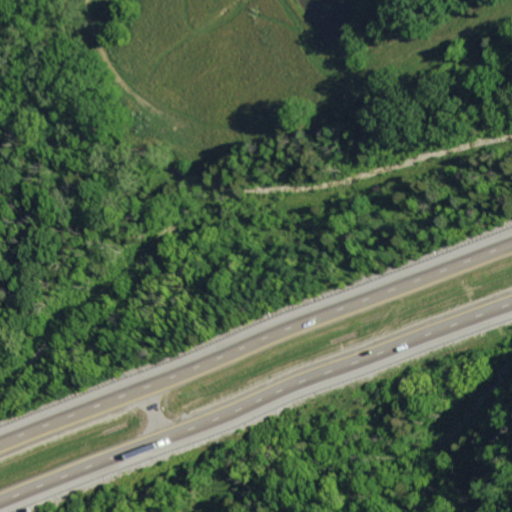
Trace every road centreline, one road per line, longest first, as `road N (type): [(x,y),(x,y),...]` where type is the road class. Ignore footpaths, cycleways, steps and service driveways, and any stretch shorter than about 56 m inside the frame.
road 1 (motorway): [(511,242),(0,442)]
road 2 (motorway): [(0,508),(511,310)]
